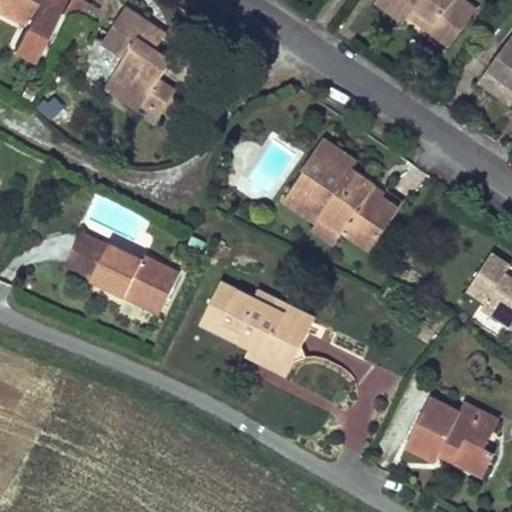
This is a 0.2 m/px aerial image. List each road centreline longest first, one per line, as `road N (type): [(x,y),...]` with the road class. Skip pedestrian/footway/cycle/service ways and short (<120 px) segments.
road 1 (residential): [(0,317),(166,389),(393,511)]
road 2 (residential): [(234,0),(511,183)]
